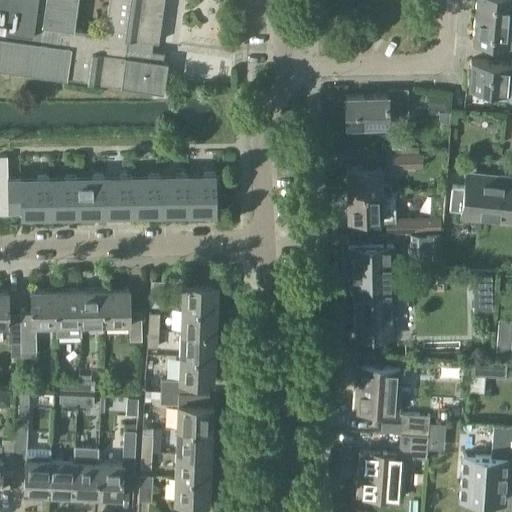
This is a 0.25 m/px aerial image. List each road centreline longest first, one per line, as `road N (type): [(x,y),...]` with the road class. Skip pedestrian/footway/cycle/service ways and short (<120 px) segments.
road 1 (residential): [(295,511),(292,363),(270,320),(266,244)]
road 2 (residential): [(0,251),(266,244)]
road 3 (residential): [(285,70),(424,65),(444,48),(449,0)]
road 4 (residential): [(266,244),(262,124),(285,70)]
